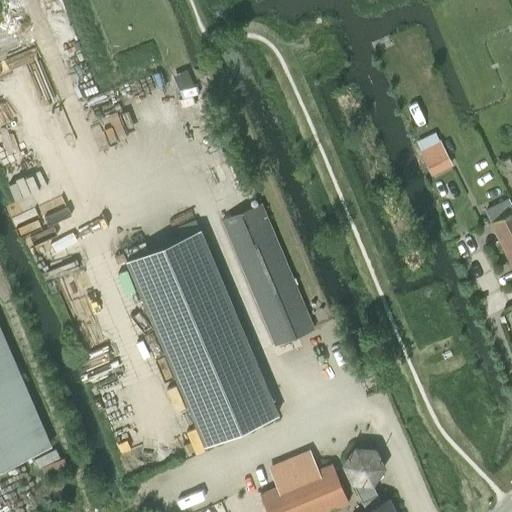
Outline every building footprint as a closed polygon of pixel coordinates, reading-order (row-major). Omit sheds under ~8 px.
[(448,157),(439,139),(419,149),(428,167),(448,157)] [(274,344),(312,328),(260,203),(221,219),(274,344)] [(506,251),(511,247),(511,210),(491,221),(506,251)] [(276,413),(199,228),(125,259),(202,444),(276,413)] [(0,466),(47,446),(0,336),(0,466)] [(373,449),(353,447),(342,464),(364,510),(359,511),(393,511),(387,499),(379,503),(370,483),(382,467),(373,449)] [(266,511),(321,511),(348,501),(331,462),(259,493),(266,511)]
